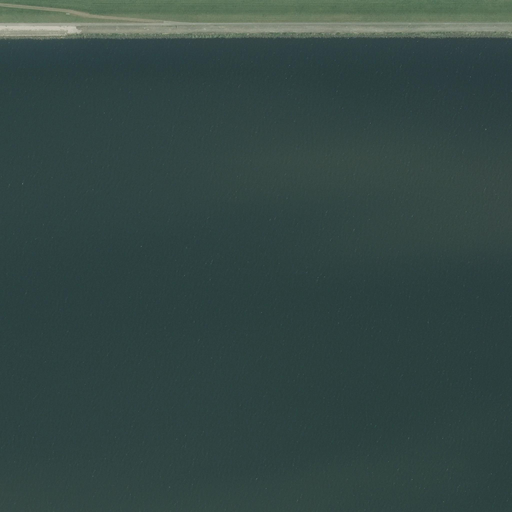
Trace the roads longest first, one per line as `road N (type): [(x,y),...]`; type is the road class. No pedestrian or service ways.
road 1 (unclassified): [(0,24),(511,24)]
road 2 (track): [(0,4),(182,24)]
